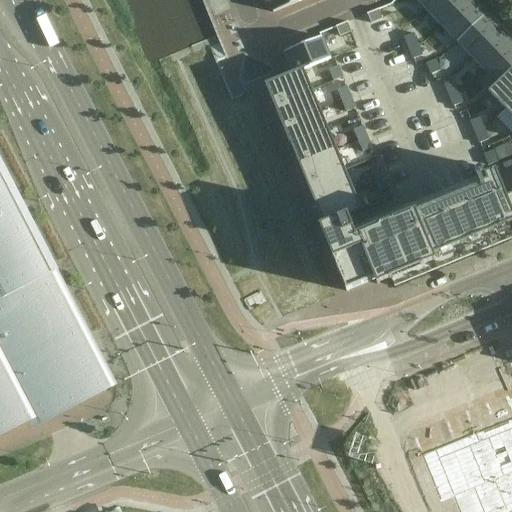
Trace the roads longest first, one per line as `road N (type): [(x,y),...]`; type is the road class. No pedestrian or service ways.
road 1 (primary): [(237,406),(18,0)]
road 2 (primary): [(0,58),(193,427)]
road 3 (unclassified): [(0,511),(193,427)]
road 4 (residential): [(311,368),(412,343),(511,304)]
road 5 (residential): [(499,275),(356,338),(311,368)]
road 6 (residential): [(262,39),(275,74),(239,90),(228,62),(245,53)]
